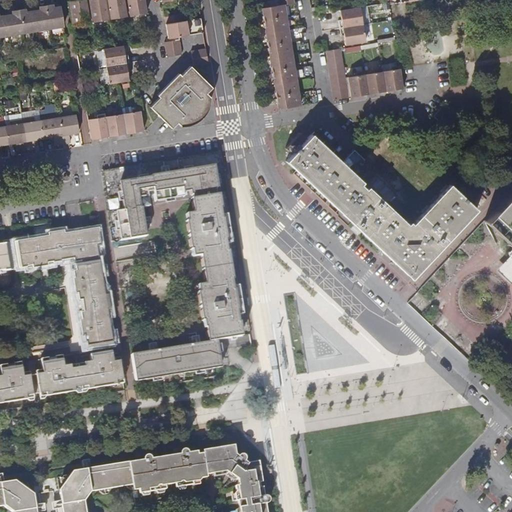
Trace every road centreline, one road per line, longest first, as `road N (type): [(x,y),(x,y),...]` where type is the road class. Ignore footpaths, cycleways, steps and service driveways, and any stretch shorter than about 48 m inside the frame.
road 1 (residential): [(397,303),(284,194),(252,125)]
road 2 (residential): [(397,303),(511,180)]
road 3 (residential): [(511,410),(397,303)]
road 4 (residential): [(326,112),(478,86)]
road 5 (residential): [(231,128),(88,152)]
road 6 (residential): [(88,152),(97,195),(0,212)]
road 7 (residential): [(252,125),(233,0)]
